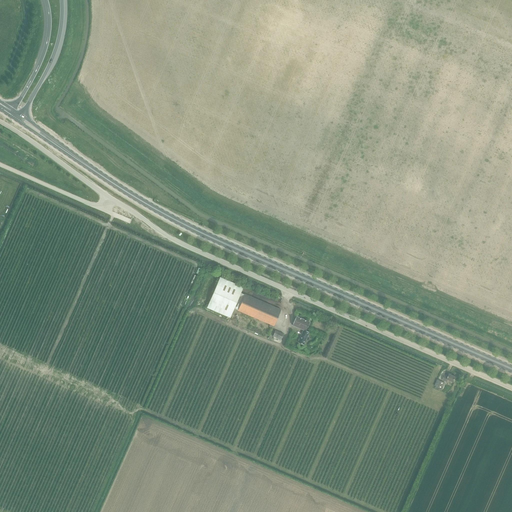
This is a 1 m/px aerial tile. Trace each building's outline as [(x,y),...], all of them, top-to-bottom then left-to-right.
[(238,310),(238,311),(270,324),(269,327),(273,328),(274,326),(279,314),(281,310),(245,294),(244,295),(241,293),(243,287),(220,277),(207,308),(231,318),(235,308),(238,310)] [(306,331),(308,327),(310,322),(296,316),(293,325),(303,330),(298,343),(304,345),(309,332),(306,331)] [(279,339),(281,340),(283,340),(284,336),(283,335),(283,333),(275,330),(273,336),(269,335),(268,338),(279,342),(279,339)] [(454,382),(456,377),(449,374),(448,376),(445,375),(442,380),(447,382),(448,380),(454,382)] [(441,391),(445,383),(438,380),(435,388),(441,391)]
